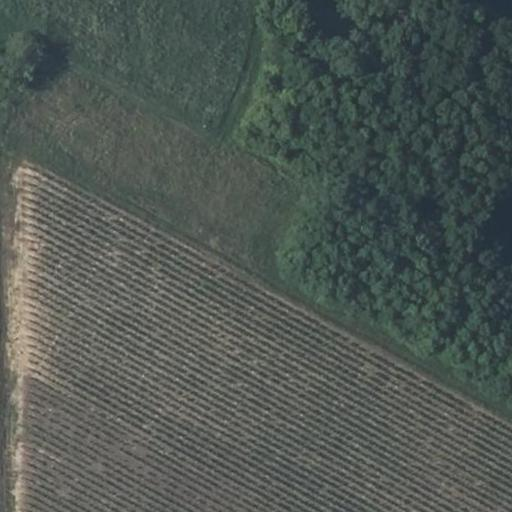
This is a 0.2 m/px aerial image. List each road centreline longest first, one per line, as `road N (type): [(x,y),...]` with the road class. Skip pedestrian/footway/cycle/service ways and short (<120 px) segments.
road 1 (track): [(0,29),(313,200)]
road 2 (track): [(0,361),(45,377),(289,511)]
